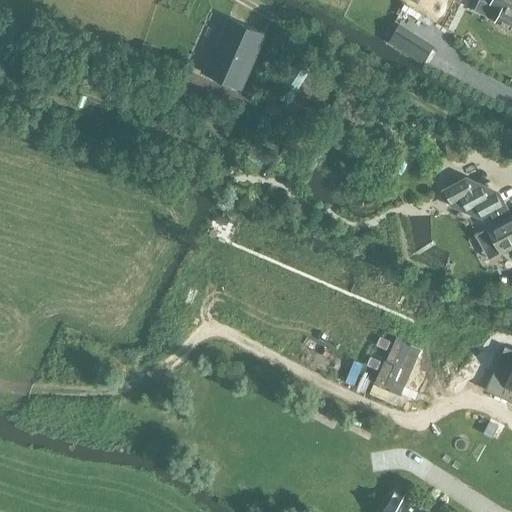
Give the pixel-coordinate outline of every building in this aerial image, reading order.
[(511,0),(487,0),(492,2),(491,3),(500,8),(495,19),(511,27),(511,0)] [(228,13),(204,70),(243,87),(268,30),(228,13)] [(422,61),(434,42),(399,21),(388,39),(422,61)] [(143,43),(139,54),(153,59),(156,47),(143,43)] [(296,63),(281,85),(295,93),(309,71),(296,63)] [(391,103),(384,115),(406,126),(412,114),(391,103)] [(244,159),(237,167),(241,171),(248,163),(244,159)] [(466,174),(444,186),(451,199),(473,187),(466,174)] [(489,229),(502,253),(511,248),(511,213),(506,216),(500,205),(502,204),(496,192),(487,197),(481,185),(460,197),(466,209),(475,204),(481,215),(492,209),(499,223),(489,229)] [(489,421),(483,433),(492,437),(498,425),(489,421)] [(381,511),(391,511),(404,492),(396,487),(381,511)] [(430,511),(405,496),(394,511),(430,511)]
